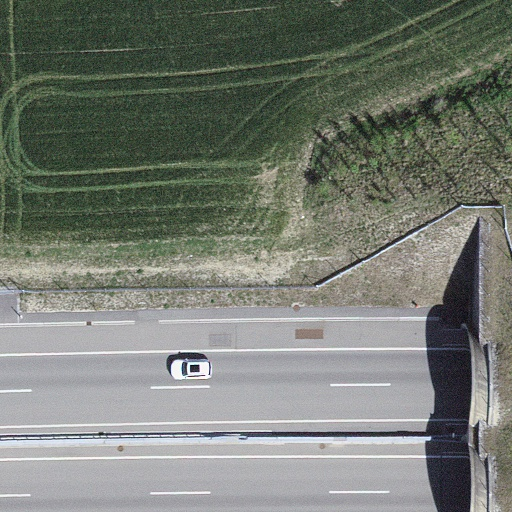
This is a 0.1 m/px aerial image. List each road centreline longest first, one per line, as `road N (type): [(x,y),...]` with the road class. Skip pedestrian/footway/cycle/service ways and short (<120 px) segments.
road 1 (motorway): [(511,385),(0,391)]
road 2 (motorway): [(0,495),(511,492)]
road 3 (track): [(0,266),(320,244)]
